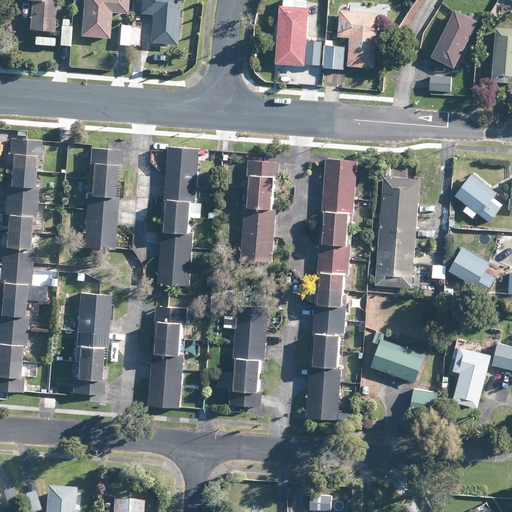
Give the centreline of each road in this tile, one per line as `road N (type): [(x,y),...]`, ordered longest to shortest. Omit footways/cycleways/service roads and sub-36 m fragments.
road 1 (residential): [(220,113),(511,132)]
road 2 (residential): [(197,444),(437,464)]
road 3 (residential): [(0,96),(220,113)]
road 4 (residential): [(0,426),(197,444)]
